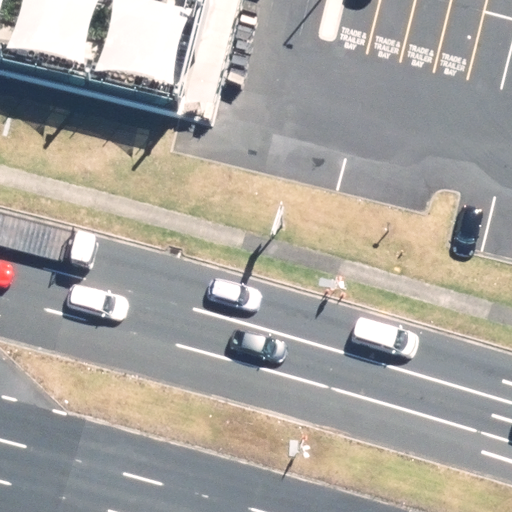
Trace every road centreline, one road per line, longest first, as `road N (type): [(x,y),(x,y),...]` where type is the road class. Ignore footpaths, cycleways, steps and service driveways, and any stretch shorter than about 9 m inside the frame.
road 1 (primary): [(0,277),(220,332),(511,421)]
road 2 (primary): [(170,511),(21,473)]
